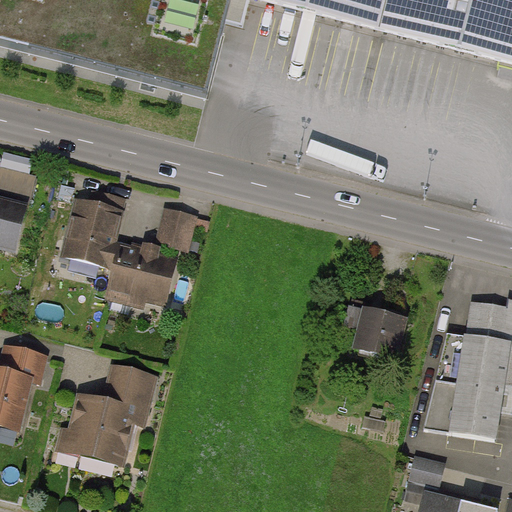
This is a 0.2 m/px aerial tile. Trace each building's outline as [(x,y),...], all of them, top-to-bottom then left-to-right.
[(236,0),(511,69),(511,0),(6,0),(0,27),(0,41),(200,92),(223,0),(236,0)] [(2,169),(0,181),(0,189),(36,196),(39,176),(2,169)] [(0,201),(30,210),(33,200),(0,190),(0,201)] [(76,204),(62,261),(108,272),(126,204),(93,196),(90,208),(76,204)] [(0,250),(17,255),(27,212),(0,205),(0,250)] [(188,219),(164,213),(157,242),(181,248),(188,219)] [(162,311),(176,258),(123,245),(109,298),(162,311)] [(511,312),(472,308),(467,340),(446,338),(427,433),(497,443),(501,418),(511,419),(511,312)] [(404,323),(360,313),(350,351),(395,362),(404,323)] [(0,434),(19,438),(32,385),(42,388),(49,360),(9,350),(2,376),(0,375),(0,434)] [(77,396),(61,458),(125,474),(136,430),(148,433),(161,382),(112,370),(104,403),(77,396)] [(446,468),(416,461),(409,489),(439,496),(446,468)] [(454,505),(424,497),(420,511),(481,511),(474,510),(454,505)]
